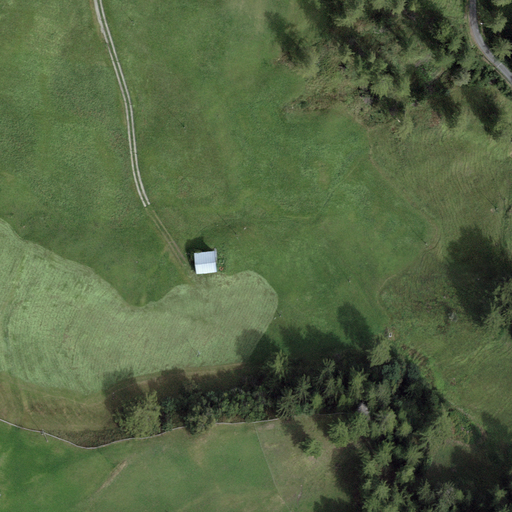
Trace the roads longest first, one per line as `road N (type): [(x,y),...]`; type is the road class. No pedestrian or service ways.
road 1 (track): [(97,0),(125,89),(142,196),(191,282)]
road 2 (track): [(369,151),(437,219),(448,264),(466,271),(499,257),(511,159)]
